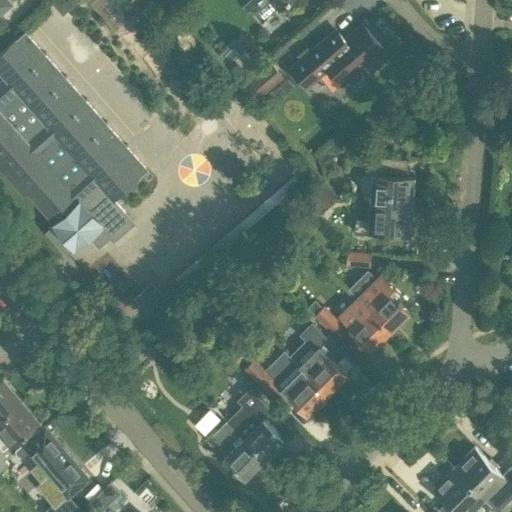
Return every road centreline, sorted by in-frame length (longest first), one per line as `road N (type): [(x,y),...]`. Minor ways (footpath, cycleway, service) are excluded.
road 1 (residential): [(471,360),(459,325),(484,0)]
road 2 (residential): [(214,511),(0,269)]
road 3 (residential): [(471,360),(310,511)]
